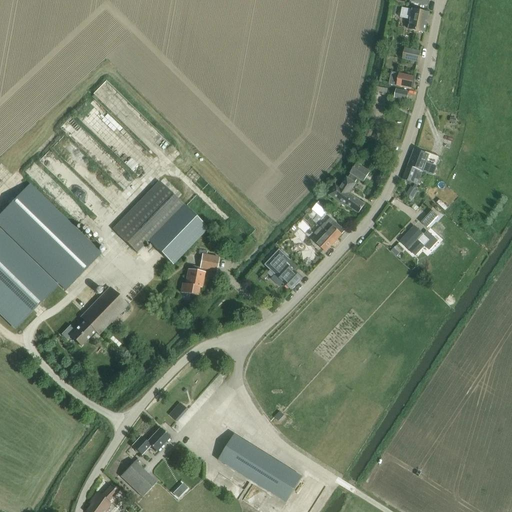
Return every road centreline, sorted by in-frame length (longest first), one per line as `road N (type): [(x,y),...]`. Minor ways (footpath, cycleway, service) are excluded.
road 1 (unclassified): [(243,342),(360,227),(391,177),(441,0)]
road 2 (unclassified): [(76,511),(124,423),(194,352),(243,342)]
road 3 (unclassified): [(381,511),(285,451),(258,423),(234,377),(243,342)]
